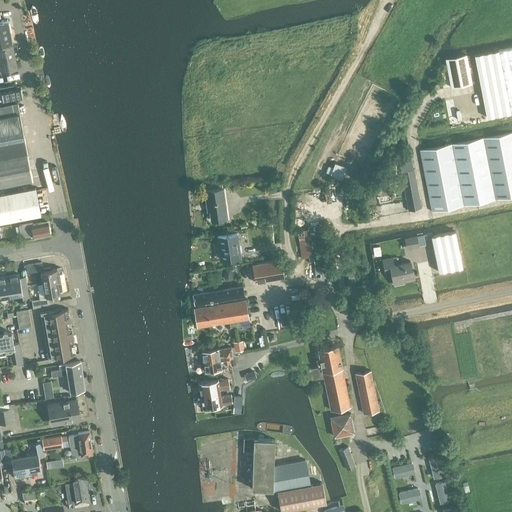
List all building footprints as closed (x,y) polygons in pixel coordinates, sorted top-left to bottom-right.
[(0,44),(12,42),(8,20),(0,21),(0,44)] [(511,45),(475,53),(487,117),(511,111),(511,45)] [(0,64),(2,72),(18,69),(13,46),(0,48),(0,64)] [(451,86),(471,83),(466,55),(446,58),(451,86)] [(4,101),(23,97),(21,86),(17,87),(16,84),(0,86),(0,103),(4,102),(4,101)] [(0,183),(32,178),(27,150),(18,103),(0,106),(0,183)] [(432,211),(511,195),(511,131),(420,150),(432,211)] [(409,210),(420,208),(412,169),(413,168),(411,157),(399,160),(409,210)] [(341,164),(336,178),(342,180),(342,179),(347,167),(341,164)] [(212,219),(227,217),(222,187),(205,189),(208,211),(210,210),(212,219)] [(0,221),(41,213),(36,188),(0,194),(0,221)] [(34,235),(34,237),(50,234),(48,221),(33,224),(33,222),(19,225),(22,237),(34,235)] [(326,276),(332,275),(326,227),(298,230),(301,258),(313,256),(316,278),(326,277),(326,276)] [(455,230),(431,235),(439,271),(462,267),(455,230)] [(222,259),(240,256),(237,233),(217,236),(218,244),(219,243),(222,259)] [(406,247),(425,244),(423,234),(405,238),(406,247)] [(374,256),(380,255),(379,246),(372,247),(374,256)] [(404,277),(413,275),(410,261),(394,264),(392,257),(382,259),(385,271),(390,270),(393,284),(405,281),(404,277)] [(281,259),(252,264),(255,282),(284,277),(281,259)] [(35,269),(38,284),(64,280),(62,271),(61,271),(61,268),(48,270),(47,267),(43,268),(42,262),(25,265),(27,271),(35,269)] [(229,269),(226,269),(224,272),(225,279),(228,281),(231,280),(233,277),(232,271),(229,269)] [(348,295),(368,293),(367,287),(367,285),(355,286),(353,270),(347,271),(349,287),(347,287),(348,295)] [(22,294),(23,298),(29,297),(26,278),(20,279),(19,274),(7,276),(10,295),(22,294)] [(7,276),(0,276),(0,297),(10,295),(7,276)] [(64,288),(65,288),(64,280),(38,284),(40,298),(31,300),(33,307),(49,303),(48,297),(53,297),(52,294),(65,292),(64,288)] [(195,304),(245,296),(243,285),(193,294),(195,304)] [(246,299),(195,307),(198,326),(229,320),(230,327),(245,325),(250,324),(249,317),(246,299)] [(48,359),(76,354),(68,309),(40,314),(48,359)] [(31,326),(30,320),(18,322),(19,328),(31,326)] [(15,353),(17,364),(23,363),(19,342),(14,343),(12,332),(8,333),(7,332),(6,331),(5,331),(4,331),(3,332),(2,334),(0,334),(0,354),(6,354),(15,353)] [(242,340),(234,342),(236,351),(244,350),(242,340)] [(331,409),(350,405),(337,345),(318,349),(320,358),(316,359),(318,366),(306,369),(308,380),(324,377),(331,409)] [(201,351),(203,362),(229,357),(232,357),(230,346),(201,351)] [(230,363),(229,357),(203,362),(205,372),(222,369),(221,364),(230,363)] [(74,390),(74,391),(82,389),(85,389),(81,361),(65,363),(59,364),(60,369),(51,371),(52,376),(67,374),(69,391),(74,390)] [(246,379),(256,375),(254,370),(244,373),(246,379)] [(363,413),(379,409),(371,370),(355,373),(363,413)] [(227,377),(199,382),(201,395),(220,391),(219,386),(229,385),(227,377)] [(221,397),(220,391),(201,395),(203,408),(232,403),(231,396),(221,397)] [(80,419),(77,399),(52,404),(48,404),(51,418),(52,425),(66,423),(66,421),(80,419)] [(0,422),(11,421),(9,404),(0,405),(0,422)] [(350,412),(329,416),(333,437),(354,432),(350,412)] [(61,435),(42,438),(44,449),(70,445),(70,446),(73,445),(75,454),(81,453),(81,455),(93,454),(89,431),(78,433),(78,434),(69,436),(68,435),(61,436),(61,435)] [(244,438),(243,450),(253,451),(252,488),(277,489),(281,511),(326,503),(322,482),(310,484),(305,459),(274,465),(274,455),(274,440),(274,439),(254,438),(250,438),(244,438)] [(36,443),(37,453),(25,455),(28,475),(41,473),(39,457),(45,456),(42,442),(41,442),(37,443),(36,443)] [(348,446),(339,449),(347,469),(356,465),(348,446)] [(10,447),(4,448),(6,462),(12,461),(15,477),(28,475),(25,455),(12,457),(10,447)] [(47,458),(48,465),(63,464),(63,457),(47,458)] [(442,458),(432,460),(436,478),(446,476),(442,458)] [(414,462),(395,467),(397,476),(416,472),(414,462)] [(448,483),(438,485),(442,504),(452,502),(448,483)] [(73,509),(89,506),(85,484),(65,488),(68,507),(72,507),(73,509)] [(420,488),(401,492),(403,502),(422,497),(420,488)] [(36,502),(36,496),(23,498),(24,504),(36,502)]
